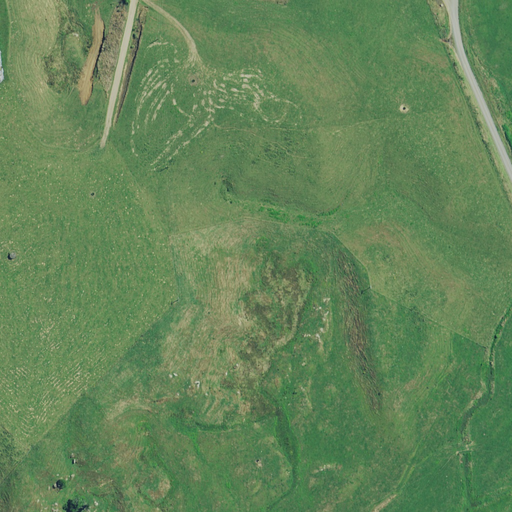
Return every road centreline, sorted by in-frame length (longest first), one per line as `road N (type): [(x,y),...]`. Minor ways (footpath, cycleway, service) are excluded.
road 1 (unclassified): [(511,174),(460,51),(454,0)]
road 2 (track): [(133,0),(103,139)]
